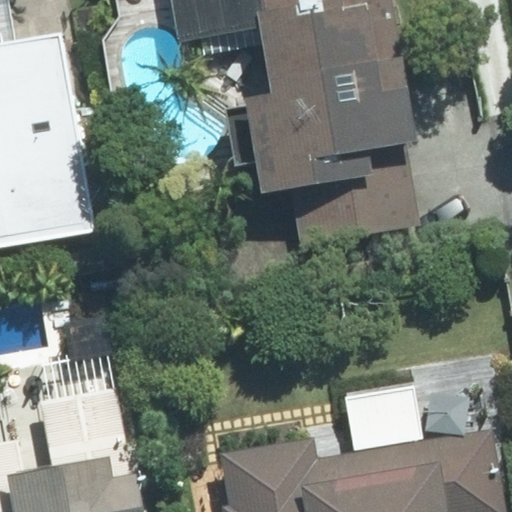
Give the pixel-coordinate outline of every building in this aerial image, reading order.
[(251,91),(267,187),(291,183),(302,245),(423,225),(408,141),(423,138),(399,0),(175,0),(182,33),(270,18),(281,86),(251,91)] [(67,29),(0,40),(0,244),(101,228),(67,29)] [(113,315),(69,320),(74,366),(118,362),(113,315)] [(317,437),(227,452),(236,511),(510,511),(495,426),(321,456),(317,437)] [(25,511),(154,511),(146,464),(120,469),(117,453),(19,470),(25,511)]
